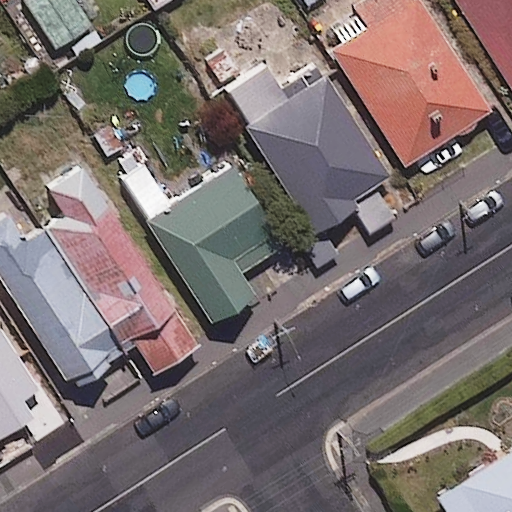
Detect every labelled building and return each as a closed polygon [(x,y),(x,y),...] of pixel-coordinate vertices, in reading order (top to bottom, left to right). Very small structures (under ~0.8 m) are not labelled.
[(90,24),(75,0),(26,0),(55,46),(90,24)] [(166,0),(148,0),(153,8),(166,0)] [(423,0),(367,0),(329,24),(341,43),(329,50),(401,167),(492,110),(423,0)] [(511,0),(456,0),(511,87),(511,0)] [(285,94),(265,62),(223,89),(314,232),(393,182),(322,70),(285,94)] [(170,205),(138,159),(112,176),(213,323),(255,294),(240,272),(283,242),(230,165),(170,205)] [(43,223),(121,350),(134,342),(153,373),(194,347),(82,163),(42,188),(58,214),(43,223)] [(121,350),(43,223),(24,235),(11,213),(0,219),(0,279),(64,385),(121,350)] [(511,511),(511,447),(438,494),(449,511),(511,511)]
